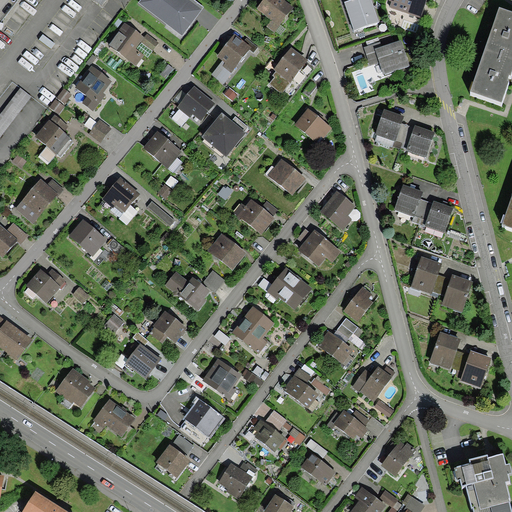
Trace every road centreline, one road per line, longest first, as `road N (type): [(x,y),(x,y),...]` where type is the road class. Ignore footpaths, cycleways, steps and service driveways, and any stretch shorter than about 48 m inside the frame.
road 1 (residential): [(249,0),(5,298)]
road 2 (residential): [(452,0),(439,27),(440,74),(511,373)]
road 3 (residential): [(355,149),(152,403)]
road 4 (residential): [(380,243),(186,492)]
road 5 (primary): [(0,408),(158,511)]
road 6 (residential): [(5,298),(152,403)]
road 7 (residential): [(304,0),(355,149)]
road 8 (residential): [(380,243),(416,395)]
road 9 (residential): [(416,395),(328,511)]
